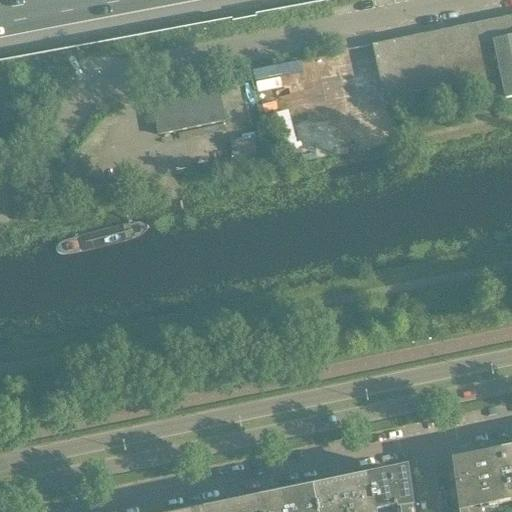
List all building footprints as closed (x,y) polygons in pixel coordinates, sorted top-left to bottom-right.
[(511,19),(377,47),(387,98),(498,76),(504,103),(511,101),(511,19)] [(255,81),(260,100),(305,89),(303,83),(295,85),(292,72),(255,81)] [(151,102),(158,136),(225,123),(218,88),(151,102)] [(179,140),(226,130),(225,124),(178,134),(179,140)] [(511,450),(501,453),(511,502),(511,450)] [(501,453),(479,458),(488,507),(511,502),(501,453)] [(479,458),(455,463),(462,511),(482,508),(488,507),(479,458)] [(408,472),(368,481),(374,511),(387,511),(390,511),(413,507),(408,472)] [(374,511),(368,481),(313,492),(316,511),(374,511)] [(316,511),(313,492),(259,503),(260,511),(316,511)] [(260,511),(259,503),(216,511),(260,511)]
